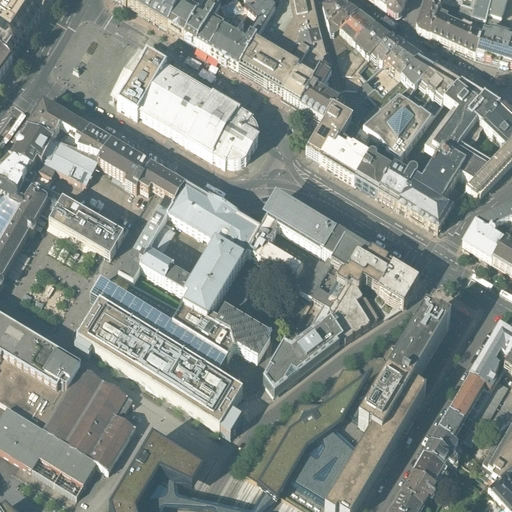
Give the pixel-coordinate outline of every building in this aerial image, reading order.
[(12,0),(11,2),(0,6),(0,58),(12,67),(37,28),(44,16),(49,9),(34,0),(12,0)] [(34,0),(49,9),(54,0),(34,0)] [(154,0),(153,2),(149,0),(110,0),(141,18),(166,33),(182,8),(169,0),(154,0)] [(186,0),(182,8),(166,33),(184,44),(210,0),(186,0)] [(214,0),(210,0),(184,44),(196,51),(219,12),(214,0)] [(247,15),(245,8),(242,1),(225,9),(219,12),(226,27),(208,59),(238,76),(282,0),(263,0),(267,5),(258,10),(247,15)] [(214,0),(219,12),(225,9),(222,0),(214,0)] [(222,0),(225,9),(242,1),(241,0),(222,0)] [(282,0),(238,76),(280,101),(281,102),(311,51),(321,46),(321,43),(311,0),(282,0)] [(256,3),(258,10),(267,5),(263,0),(241,0),(242,1),(245,8),(256,3)] [(375,0),(374,6),(386,15),(390,0),(375,0)] [(406,0),(390,0),(386,15),(395,21),(397,20),(400,19),(406,0)] [(425,0),(420,18),(435,24),(438,16),(440,9),(443,1),(439,0),(425,0)] [(476,0),(473,12),(460,8),(458,13),(462,14),(460,20),(461,20),(460,26),(463,27),(463,28),(471,31),(470,34),(481,39),(483,32),(491,0),(476,0)] [(511,0),(491,0),(483,32),(496,36),(507,0),(511,0)] [(322,12),(326,28),(349,12),(341,6),(336,2),(322,12)] [(219,12),(196,51),(208,59),(226,27),(219,12)] [(326,28),(330,43),(338,36),(359,19),(355,17),(353,15),(349,12),(326,28)] [(435,24),(429,40),(475,60),(481,39),(470,34),(471,31),(463,28),(462,30),(445,23),(446,20),(438,16),(435,24)] [(435,24),(420,18),(416,30),(416,31),(418,35),(429,40),(435,24)] [(336,60),(352,49),(360,44),(374,31),(366,24),(359,19),(338,36),(330,43),(333,50),(336,60)] [(360,44),(352,49),(366,63),(368,64),(371,61),(383,50),(390,42),(383,37),(374,31),(360,44)] [(481,39),(475,60),(511,71),(511,40),(511,41),(504,39),(504,38),(496,36),(483,32),(481,39)] [(381,69),(383,68),(389,62),(390,62),(401,50),(390,42),(383,50),(371,61),(372,62),(372,63),(376,66),(377,67),(378,66),(381,69)] [(311,51),(281,102),(299,112),(326,65),(321,46),(311,51)] [(342,78),(350,78),(356,73),(358,75),(368,64),(366,63),(352,49),(336,60),(341,75),(342,78)] [(383,68),(398,84),(406,76),(420,61),(401,50),(390,62),(389,62),(383,68)] [(0,83),(12,67),(0,58),(0,83)] [(131,87),(145,64),(135,58),(122,81),(108,104),(118,110),(131,87)] [(416,91),(435,70),(420,61),(406,76),(398,84),(409,93),(407,94),(411,98),(416,91)] [(166,74),(146,62),(145,64),(131,87),(118,110),(117,111),(137,123),(138,121),(145,125),(186,150),(210,165),(224,172),(226,171),(230,172),(235,172),(240,171),(244,168),(245,168),(257,147),(256,147),(257,142),(256,137),(254,133),(250,129),(251,127),(238,119),(213,104),(165,76),(166,74)] [(330,79),(326,65),(299,112),(324,127),(331,115),(335,118),(341,108),(320,96),(330,79)] [(435,70),(416,91),(424,98),(425,97),(430,100),(432,103),(433,101),(441,108),(443,106),(460,86),(459,84),(457,86),(451,80),(450,81),(443,75),(442,76),(435,70)] [(355,81),(345,80),(345,91),(356,92),(357,90),(365,83),(358,75),(356,73),(350,78),(355,78),(355,80),(355,81)] [(334,93),(330,79),(320,96),(341,108),(341,107),(343,103),(334,93)] [(365,98),(367,97),(373,91),(365,83),(357,90),(365,98)] [(364,119),(371,127),(400,101),(407,94),(409,93),(398,84),(382,98),(374,90),(373,91),(367,97),(376,107),(364,119)] [(511,119),(502,110),(501,111),(483,99),(460,86),(443,106),(453,113),(447,120),(447,121),(424,152),(433,157),(436,154),(440,157),(441,156),(464,171),(458,181),(472,189),(465,196),(465,197),(476,204),(478,202),(479,203),(488,194),(511,168),(511,119)] [(400,101),(421,114),(428,102),(430,100),(425,97),(424,98),(416,91),(411,98),(407,94),(400,101)] [(385,155),(399,165),(432,120),(421,114),(400,101),(371,127),(363,135),(372,141),(378,145),(378,146),(386,154),(385,155)] [(27,133),(53,145),(78,155),(89,135),(43,107),(27,133)] [(341,108),(335,118),(355,129),(360,119),(341,107),(341,108)] [(335,118),(331,115),(324,127),(322,131),(305,159),(320,168),(328,153),(333,156),(339,145),(349,150),(360,132),(355,129),(335,118)] [(328,153),(320,168),(329,173),(354,188),(367,165),(363,162),(365,159),(362,158),(372,141),(363,135),(360,132),(349,150),(339,145),(333,156),(328,153)] [(10,164),(30,174),(42,168),(53,145),(27,133),(10,164)] [(77,156),(100,164),(110,148),(89,135),(78,155),(77,156)] [(53,145),(42,168),(55,176),(86,192),(97,169),(100,164),(77,156),(78,155),(53,145)] [(386,154),(378,146),(367,165),(354,188),(366,195),(376,202),(393,174),(399,165),(385,155),(386,154)] [(136,197),(138,194),(151,172),(110,148),(100,164),(97,169),(126,187),(124,190),(136,197)] [(421,190),(414,186),(397,214),(408,221),(436,237),(449,214),(449,213),(453,207),(446,202),(449,195),(450,196),(453,190),(453,189),(458,181),(464,171),(441,156),(440,157),(435,167),(434,167),(421,190)] [(3,172),(25,183),(30,174),(10,164),(5,170),(3,172)] [(51,184),(55,176),(42,168),(30,174),(51,184)] [(3,172),(0,174),(0,189),(27,203),(32,195),(34,196),(39,189),(25,183),(3,172)] [(168,183),(151,172),(138,194),(148,199),(150,195),(158,199),(165,204),(174,209),(185,192),(168,183)] [(51,184),(30,174),(25,183),(39,189),(46,193),(51,184)] [(389,209),(397,214),(414,186),(414,184),(413,182),(411,181),(409,181),(407,182),(393,174),(376,202),(389,209)] [(35,230),(41,221),(49,205),(34,196),(32,195),(27,203),(0,189),(0,218),(8,210),(21,217),(0,253),(0,295),(3,295),(4,293),(4,288),(3,286),(5,281),(7,279),(26,245),(29,240),(33,240),(34,238),(36,235),(35,230)] [(110,264),(128,234),(46,193),(39,189),(34,196),(49,205),(41,221),(51,226),(49,229),(55,233),(100,259),(106,262),(110,264)] [(243,266),(247,259),(260,237),(223,214),(185,192),(174,209),(172,213),(168,220),(167,222),(204,245),(214,250),(215,249),(243,266)] [(158,214),(168,220),(172,213),(174,209),(165,204),(163,208),(159,214),(158,213),(158,214)] [(279,205),(273,214),(260,237),(247,259),(293,287),(303,269),(269,250),(273,242),(278,234),(321,260),(317,268),(306,288),(304,287),(299,295),(311,302),(331,269),(345,244),(279,205)] [(0,218),(0,253),(21,217),(8,210),(0,218)] [(511,233),(511,212),(511,211),(475,228),(461,252),(473,259),(491,270),(511,233)] [(125,284),(132,288),(140,275),(147,262),(144,260),(146,258),(150,251),(167,222),(168,220),(158,214),(142,241),(133,257),(132,257),(130,260),(128,263),(129,263),(119,281),(120,281),(125,284)] [(173,237),(162,230),(150,251),(161,257),(173,237)] [(511,233),(491,270),(495,272),(506,278),(511,282),(511,233)] [(331,269),(344,274),(348,277),(357,263),(365,268),(370,259),(360,253),(345,244),(331,269)] [(243,266),(215,249),(214,250),(191,288),(184,301),(188,304),(182,315),(206,328),(209,322),(243,266)] [(147,262),(140,275),(184,301),(191,288),(172,277),(173,274),(146,258),(144,260),(147,262)] [(382,266),(370,259),(365,268),(357,263),(348,277),(344,274),(335,288),(346,295),(349,290),(358,295),(363,287),(378,297),(392,272),(382,266)] [(392,272),(378,297),(374,305),(383,322),(403,311),(410,299),(418,287),(392,272)] [(91,322),(76,347),(78,348),(74,354),(88,363),(92,357),(93,357),(108,366),(167,403),(182,412),(199,422),(229,441),(240,422),(231,416),(235,409),(242,397),(217,382),(233,355),(229,340),(206,328),(182,315),(172,331),(168,329),(101,287),(95,296),(90,304),(99,310),(91,322)] [(344,346),(383,322),(374,305),(378,297),(363,287),(358,295),(349,290),(346,295),(335,288),(328,301),(336,307),(331,314),(323,310),(305,340),(299,331),(287,350),(284,349),(263,385),(274,399),(294,384),(344,346)] [(214,325),(209,322),(206,328),(229,340),(233,355),(237,354),(257,366),(269,343),(225,317),(219,327),(214,325)] [(361,430),(370,436),(382,443),(411,392),(449,330),(438,324),(436,328),(433,326),(434,325),(424,319),(407,347),(361,430)] [(40,386),(58,360),(53,357),(45,352),(9,330),(0,325),(0,407),(44,434),(66,396),(59,392),(57,396),(55,395),(40,386)] [(505,371),(511,359),(511,342),(497,334),(486,355),(498,362),(504,366),(502,368),(505,371)] [(286,484),(328,507),(370,436),(361,430),(407,347),(390,347),(382,360),(367,360),(359,373),(342,373),(321,408),(297,408),(285,428),(275,428),(246,477),(260,486),(287,439),(361,388),(338,432),(305,453),(286,484)] [(498,362),(486,355),(468,385),(483,394),(489,398),(496,388),(491,385),(497,375),(492,371),(498,362)] [(511,359),(505,371),(503,375),(511,380),(511,359)] [(59,392),(66,396),(80,373),(78,372),(65,364),(58,360),(40,386),(55,395),(57,396),(59,392)] [(114,467),(135,433),(118,422),(120,418),(122,415),(124,416),(131,405),(103,387),(80,373),(66,396),(44,434),(42,437),(96,470),(108,477),(114,467)] [(483,394),(468,385),(448,419),(463,428),(483,394)] [(286,484),(305,453),(338,432),(361,388),(287,439),(260,486),(258,489),(259,490),(262,492),(266,495),(275,503),(279,496),(286,484)] [(426,401),(411,392),(382,443),(370,436),(328,507),(324,511),(359,511),(389,462),(426,401)] [(83,491),(96,470),(42,437),(7,416),(0,426),(0,456),(32,476),(39,464),(61,477),(83,491)] [(463,428),(448,419),(438,437),(451,446),(463,428)] [(511,429),(507,426),(476,478),(493,491),(503,484),(511,478),(511,429)] [(451,446),(438,437),(431,448),(455,464),(459,458),(456,456),(459,452),(451,446)] [(160,511),(161,511),(264,511),(275,503),(266,495),(257,506),(255,509),(253,511),(237,511),(235,511),(233,511),(209,507),(179,501),(174,486),(190,493),(202,475),(174,460),(174,452),(173,450),(171,449),(157,445),(155,446),(153,448),(152,451),(114,511),(160,511)] [(455,464),(431,448),(423,461),(443,473),(446,468),(452,471),(456,465),(455,464)] [(443,473),(423,461),(412,479),(434,492),(453,504),(456,497),(437,485),(443,473)] [(434,492),(412,479),(401,498),(422,510),(434,492)] [(511,511),(511,492),(503,484),(493,491),(487,497),(503,511),(511,511)] [(503,511),(487,497),(472,511),(503,511)] [(420,511),(422,510),(401,498),(392,511),(420,511)]
